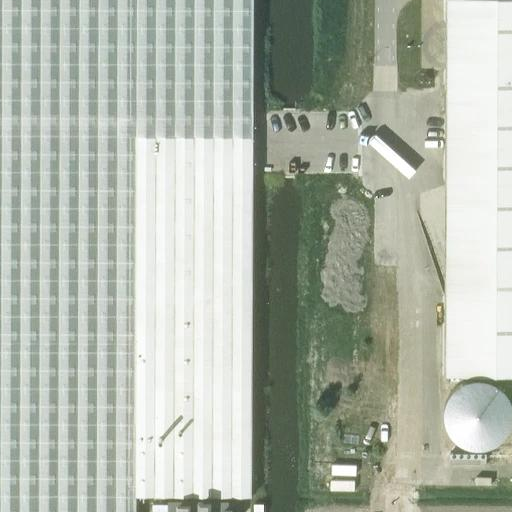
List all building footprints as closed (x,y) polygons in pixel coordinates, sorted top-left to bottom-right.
[(0,0),(0,511),(136,511),(136,494),(251,496),(252,0),(0,0)] [(511,0),(444,0),(443,375),(511,375),(511,0)] [(494,439),(501,430),(505,419),(504,408),(501,399),(495,391),(487,385),(477,382),(467,382),(458,385),(449,391),(443,400),(439,411),(440,422),(445,433),(452,441),(463,446),(474,448),(485,445),(494,439)] [(485,452),(449,452),(449,464),(485,464),(485,452)] [(232,511),(233,498),(167,498),(167,501),(167,511),(232,511)] [(152,501),(152,511),(167,511),(167,501),(152,501)]
